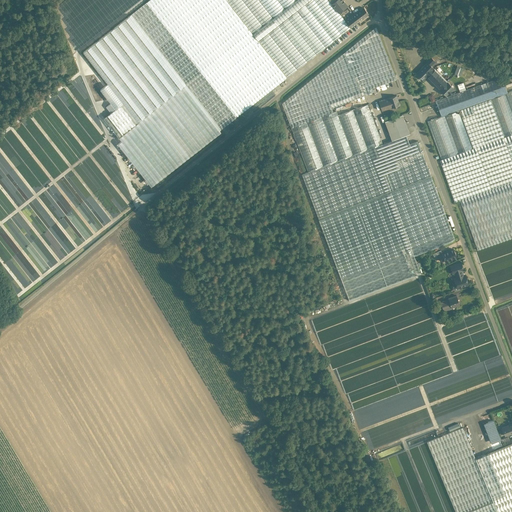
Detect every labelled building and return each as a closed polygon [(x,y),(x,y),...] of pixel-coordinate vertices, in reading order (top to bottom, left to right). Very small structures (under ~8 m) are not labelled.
[(261,97),(185,0),(149,0),(146,3),(236,117),(261,97)] [(227,1),(226,0),(185,0),(261,97),(287,77),(258,41),(227,1)] [(273,18),(259,0),(227,0),(227,1),(258,41),(278,25),(279,25),(273,18)] [(259,0),(273,18),(296,0),(259,0)] [(296,0),(273,18),(279,25),(310,0),(296,0)] [(310,0),(279,25),(278,25),(307,62),(351,28),(346,21),(339,13),(332,4),(328,0),(310,0)] [(336,0),(332,4),(339,13),(348,6),(343,0),(336,0)] [(236,117),(146,3),(131,15),(186,85),(221,129),(236,117)] [(364,8),(352,16),(357,23),(369,14),(364,8)] [(352,16),(346,21),(351,28),(357,23),(352,16)] [(278,25),(258,41),(287,77),(307,62),(278,25)] [(376,27),(282,103),(291,128),(291,127),(333,112),(332,108),(364,96),(364,95),(374,92),(372,88),(396,79),(376,27)] [(428,62),(416,74),(423,80),(427,76),(434,68),(428,62)] [(463,68),(457,66),(454,74),(461,76),(463,68)] [(434,68),(427,76),(440,90),(441,90),(446,95),(453,88),(434,68)] [(495,79),(436,100),(442,117),(508,93),(504,82),(495,79)] [(221,129),(186,85),(137,123),(119,137),(117,138),(152,183),(221,129)] [(442,117),(427,122),(441,160),(511,134),(511,91),(508,93),(442,117)] [(63,104),(66,106),(67,105),(65,103),(68,100),(59,93),(57,96),(56,99),(62,104),(63,104)] [(88,121),(100,125),(93,115),(89,115),(87,111),(88,109),(78,95),(75,97),(83,108),(68,108),(69,109),(68,111),(59,108),(51,97),(46,101),(57,115),(59,114),(63,119),(61,119),(64,121),(62,122),(62,124),(60,126),(65,126),(67,128),(67,123),(71,129),(76,126),(78,127),(79,124),(82,128),(88,128),(88,121)] [(397,95),(388,98),(379,101),(382,111),(392,108),(400,105),(397,95)] [(137,123),(122,104),(104,118),(119,137),(137,123)] [(338,115),(293,132),(308,172),(383,144),(368,104),(338,115)] [(333,112),(291,127),(293,132),(338,115),(336,111),(333,112)] [(386,121),(385,121),(392,140),(406,135),(409,134),(402,115),(394,118),(386,121)] [(30,141),(24,133),(21,135),(19,132),(21,130),(19,127),(20,126),(19,124),(11,130),(15,135),(18,133),(26,144),(30,141)] [(511,134),(441,160),(440,160),(455,202),(511,181),(511,134)] [(308,172),(302,174),(319,219),(432,177),(418,141),(409,144),(406,135),(392,140),(383,144),(308,172)] [(319,219),(349,300),(421,274),(414,256),(451,241),(455,238),(432,177),(319,219)] [(31,242),(20,244),(21,244),(28,257),(34,254),(33,248),(41,256),(44,255),(39,253),(44,248),(41,247),(42,243),(59,259),(74,251),(66,243),(73,242),(78,246),(89,235),(75,222),(81,219),(66,215),(66,210),(59,211),(58,215),(55,214),(56,223),(54,225),(56,226),(56,229),(50,230),(49,228),(41,237),(31,242)] [(510,237),(476,238),(476,246),(502,246),(502,241),(510,241),(510,237)] [(443,253),(438,255),(438,256),(441,261),(445,259),(446,262),(457,256),(453,249),(443,253)] [(461,263),(451,266),(453,273),(455,272),(461,270),(463,270),(461,263)] [(461,270),(455,272),(457,277),(454,278),(456,283),(453,284),(454,285),(453,287),(453,289),(455,291),(460,289),(460,287),(468,284),(465,275),(463,275),(461,270)] [(457,295),(448,298),(449,299),(441,302),(444,310),(453,307),(460,305),(457,295)] [(493,420),(486,423),(493,442),(501,439),(493,420)] [(459,422),(448,427),(450,431),(461,426),(459,422)] [(511,423),(508,425),(502,427),(505,435),(511,433),(511,423)] [(492,499),(478,464),(463,427),(427,442),(455,511),(497,511),(495,505),(493,499),(492,499)] [(511,447),(510,444),(488,453),(505,494),(511,491),(511,447)] [(503,494),(489,460),(478,464),(492,499),(503,494)] [(511,491),(505,494),(493,499),(495,505),(507,500),(511,497),(511,491)] [(511,511),(507,500),(495,505),(497,511),(511,511)]
